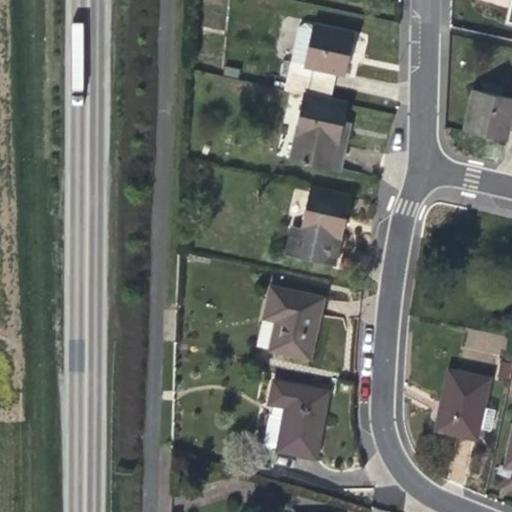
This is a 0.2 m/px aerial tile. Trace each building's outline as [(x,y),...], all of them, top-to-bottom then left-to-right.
[(349,57),(354,34),(304,23),(298,26),(283,90),(304,95),(329,100),(336,73),(345,75),(349,57)] [(511,128),(511,98),(473,90),(464,131),(486,136),(505,140),(508,128),(511,128)] [(332,168),(341,123),(345,104),(329,100),(304,95),(291,159),(332,168)] [(344,150),(349,125),(341,123),(332,168),(341,169),(344,150)] [(339,243),(340,238),(341,238),(350,197),(309,189),(300,229),(292,227),(285,256),(333,267),(339,243)] [(314,337),(322,299),(270,287),(262,318),(276,321),(270,350),(309,359),(314,337)] [(270,350),(276,321),(262,318),(256,347),(270,350)] [(476,439),(488,380),(448,371),(435,430),(448,433),(476,439)] [(314,458),(327,392),(273,381),(269,404),(285,407),(283,417),(277,449),(276,451),(314,458)] [(277,449),(283,417),(269,414),(263,446),(277,449)]
